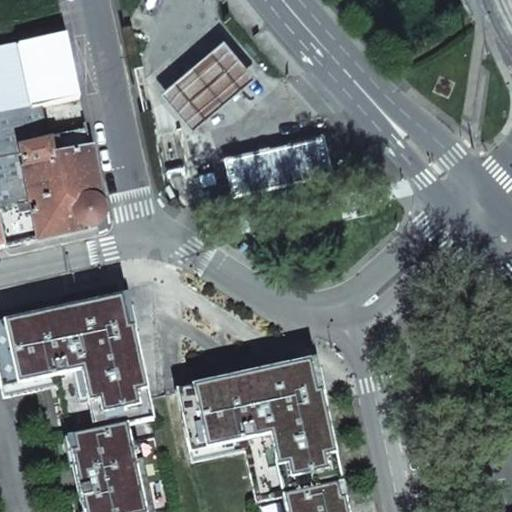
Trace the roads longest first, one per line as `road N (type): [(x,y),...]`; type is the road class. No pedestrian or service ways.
road 1 (secondary): [(287,0),(466,204)]
road 2 (residential): [(88,0),(142,241)]
road 3 (residential): [(142,241),(189,256),(303,317),(353,310)]
road 4 (residential): [(353,310),(397,511)]
road 5 (residential): [(353,310),(466,204)]
road 6 (residential): [(0,274),(142,241)]
